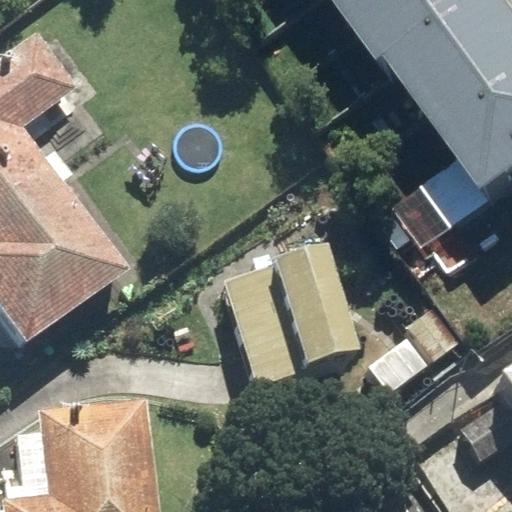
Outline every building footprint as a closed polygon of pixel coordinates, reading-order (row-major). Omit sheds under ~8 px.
[(0,0),(0,12),(16,0),(0,0)] [(388,96),(484,229),(511,209),(511,45),(479,0),(306,0),(380,101),(388,96)] [(0,347),(15,367),(123,289),(16,143),(72,103),(30,46),(0,67),(0,347)] [(344,384),(314,271),(215,297),(245,410),(344,384)] [(511,398),(494,412),(511,435),(511,398)] [(147,511),(137,415),(29,426),(38,511),(147,511)]
